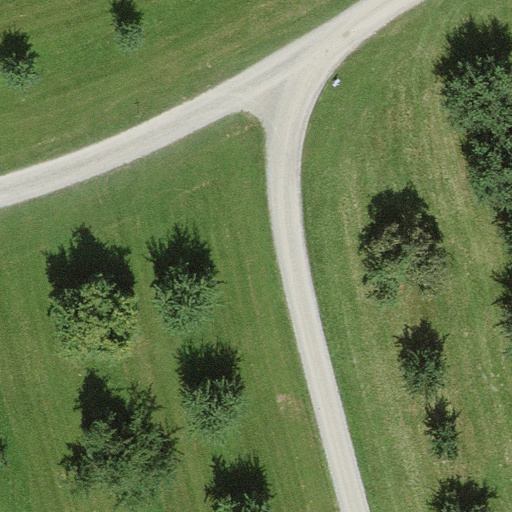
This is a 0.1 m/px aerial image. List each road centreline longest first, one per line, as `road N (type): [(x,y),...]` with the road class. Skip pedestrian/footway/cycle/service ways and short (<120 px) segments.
road 1 (track): [(354,511),(294,268),(284,146),(289,69)]
road 2 (track): [(0,193),(167,129),(289,69)]
road 3 (track): [(289,69),(394,0)]
